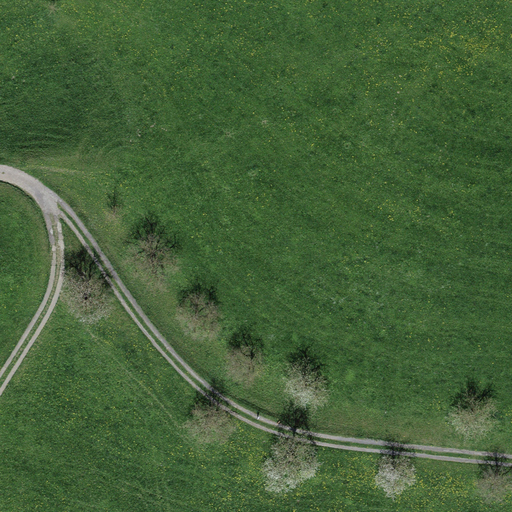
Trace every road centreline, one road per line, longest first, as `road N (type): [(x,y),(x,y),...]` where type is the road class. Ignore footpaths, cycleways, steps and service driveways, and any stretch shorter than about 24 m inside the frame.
road 1 (track): [(511,458),(293,430),(200,384),(125,300),(63,211),(39,193)]
road 2 (track): [(0,381),(53,280),(55,217),(39,193),(0,178)]
